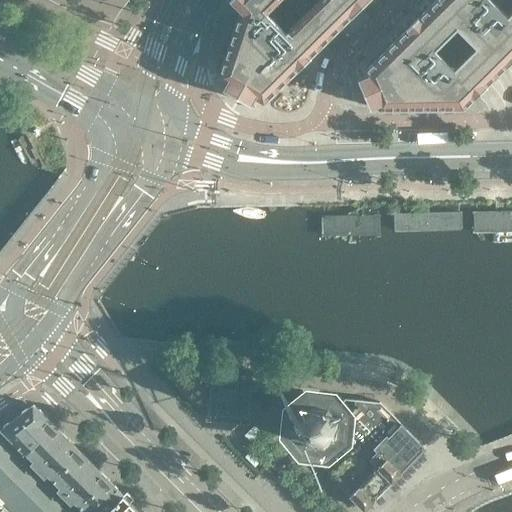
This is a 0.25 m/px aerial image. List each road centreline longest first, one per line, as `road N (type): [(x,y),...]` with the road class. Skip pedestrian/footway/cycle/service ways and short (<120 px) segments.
road 1 (tertiary): [(214,511),(42,340)]
road 2 (tertiary): [(42,340),(68,292),(139,201),(159,152)]
road 3 (tertiary): [(159,152),(240,170),(305,172),(354,160)]
road 4 (tertiary): [(117,127),(94,180),(13,289)]
road 5 (tertiary): [(170,121),(0,29)]
road 6 (tertiary): [(354,160),(240,148),(170,121)]
road 7 (tertiary): [(354,160),(511,156)]
road 8 (tertiary): [(0,54),(117,127)]
road 9 (residential): [(170,121),(209,0)]
